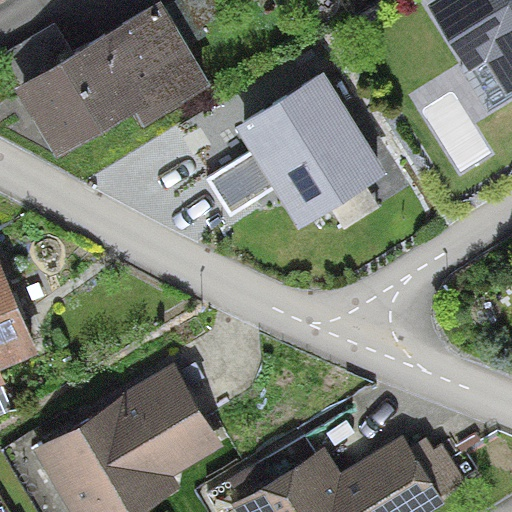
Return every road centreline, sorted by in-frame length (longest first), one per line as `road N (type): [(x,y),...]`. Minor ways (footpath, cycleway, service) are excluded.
road 1 (residential): [(0,165),(357,343)]
road 2 (residential): [(357,343),(366,319),(404,277),(511,210)]
road 3 (residential): [(357,343),(511,404)]
